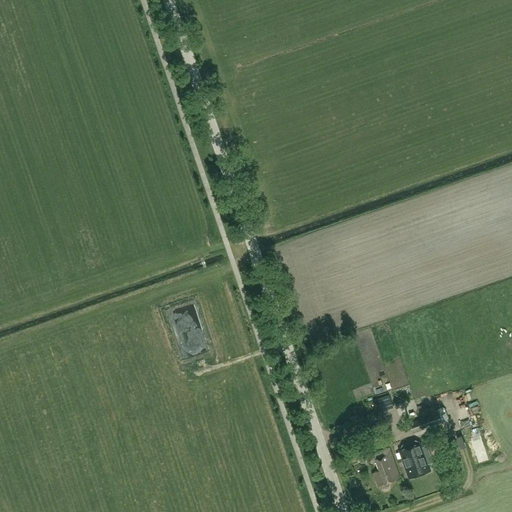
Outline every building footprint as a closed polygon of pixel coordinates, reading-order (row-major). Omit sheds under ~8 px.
[(409,423),(414,434),(434,426),(436,432),(450,426),(443,409),(439,410),(436,405),(417,412),(419,419),(409,423)] [(379,424),(374,426),(378,437),(383,435),(379,424)] [(434,462),(431,453),(428,445),(422,447),(421,443),(420,443),(419,442),(416,440),(409,443),(408,445),(402,447),(401,448),(402,450),(400,450),(409,475),(410,475),(411,477),(429,471),(429,469),(430,469),(428,464),(434,462)] [(459,451),(455,440),(449,442),(452,453),(459,451)] [(363,443),(345,449),(350,463),(357,460),(356,458),(366,455),(363,443)] [(389,482),(399,478),(389,448),(373,453),(380,471),(373,473),(378,487),(381,488),(388,486),(389,483),(389,482)]
